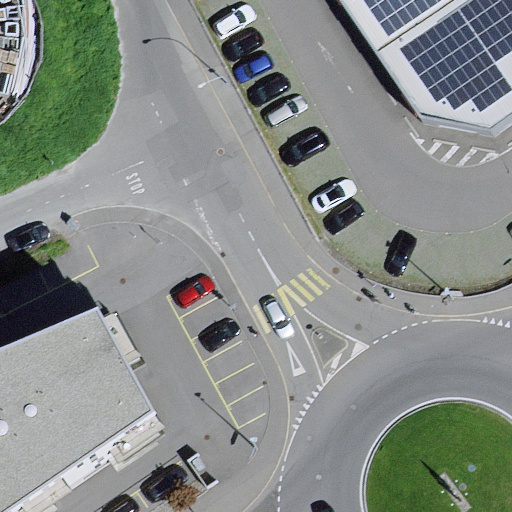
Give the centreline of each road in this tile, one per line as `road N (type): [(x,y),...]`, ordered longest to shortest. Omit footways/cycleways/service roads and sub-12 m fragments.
road 1 (unclassified): [(430,358),(269,268)]
road 2 (unclassified): [(269,268),(318,444)]
road 3 (unclassified): [(202,135),(138,0)]
road 4 (unclassified): [(202,135),(269,268)]
road 5 (primary): [(430,358),(365,384),(318,444)]
